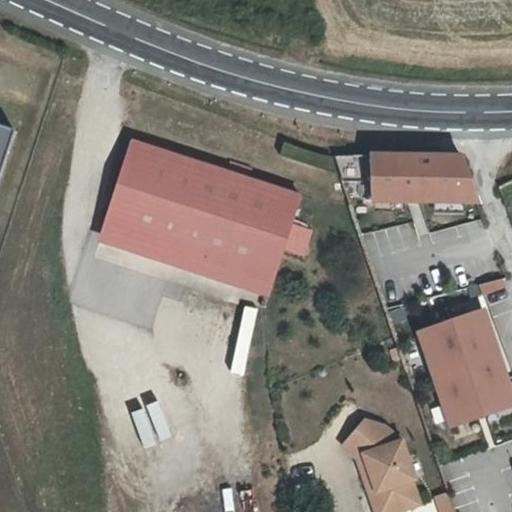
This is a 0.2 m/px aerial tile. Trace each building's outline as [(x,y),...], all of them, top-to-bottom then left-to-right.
[(0,177),(15,133),(0,127),(0,177)] [(299,198),(132,142),(103,230),(272,285),(299,198)] [(374,200),(478,202),(462,156),(373,155),(374,200)] [(504,278),(481,282),(484,299),(507,295),(504,278)] [(511,394),(483,308),(416,331),(447,426),(511,404),(511,394)] [(383,505),(396,510),(419,502),(411,479),(414,478),(401,440),(384,425),(366,417),(345,442),(357,456),(364,454),(370,472),(363,473),(369,493),(378,490),(383,505)] [(364,454),(357,456),(363,473),(370,472),(364,454)] [(378,490),(369,493),(375,511),(390,511),(396,510),(383,505),(378,490)] [(436,511),(453,511),(446,491),(431,496),(436,511)]
